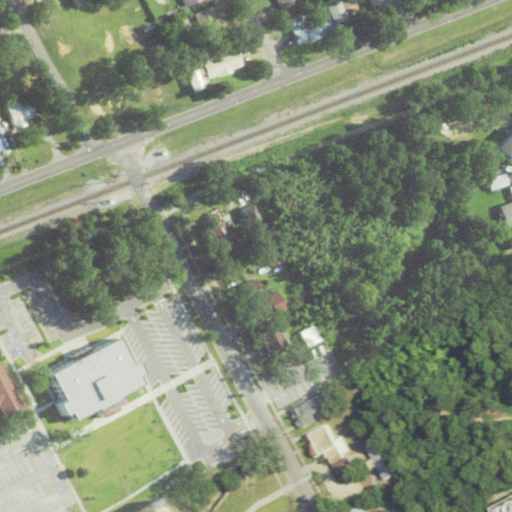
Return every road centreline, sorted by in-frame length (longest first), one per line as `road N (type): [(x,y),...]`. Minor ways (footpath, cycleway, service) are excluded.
road 1 (secondary): [(0,189),(495,0)]
road 2 (residential): [(120,143),(312,511)]
road 3 (residential): [(186,274),(75,333),(37,280),(0,290)]
road 4 (residential): [(96,153),(13,0)]
